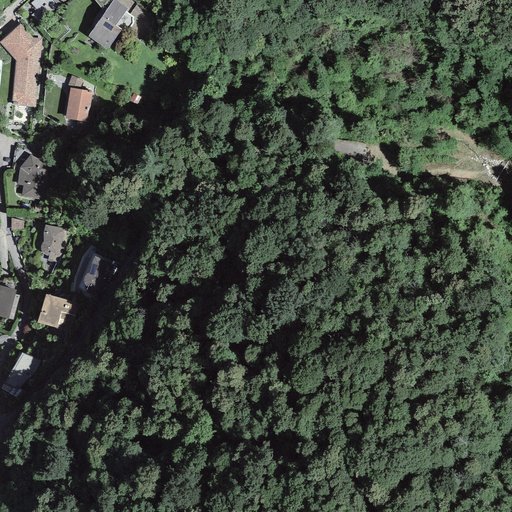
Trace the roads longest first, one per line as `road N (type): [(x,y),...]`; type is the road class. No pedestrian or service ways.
road 1 (residential): [(0,416),(24,417),(62,371),(130,236)]
road 2 (residential): [(0,186),(24,300),(0,360)]
